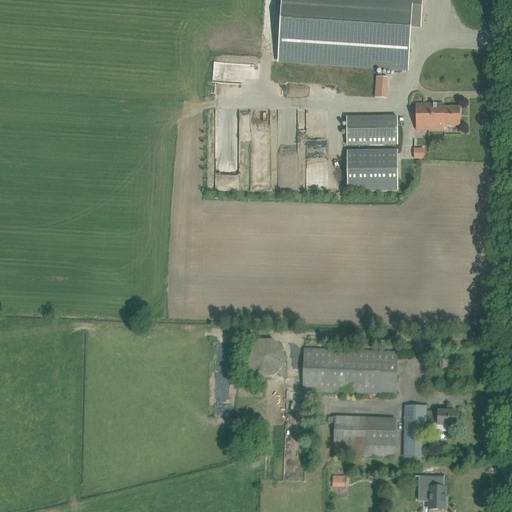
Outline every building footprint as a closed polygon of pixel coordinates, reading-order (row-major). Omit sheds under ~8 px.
[(417,26),(427,26),(428,0),(287,0),(283,60),(414,69),(417,26)] [(444,105),(416,105),(416,130),(444,130),(444,126),(460,126),(460,108),(444,108),(444,105)] [(347,120),(347,147),(397,146),(397,119),(347,120)] [(238,138),(248,140),(250,129),(240,127),(238,138)] [(412,159),(424,159),(424,147),(412,148),(412,159)] [(346,191),(397,191),(397,150),(346,150),(346,191)] [(282,374),(281,339),(261,340),(261,351),(248,351),(249,375),(282,374)] [(304,349),(303,392),(396,395),(398,353),(304,349)] [(192,364),(192,374),(204,374),(204,364),(192,364)] [(438,426),(456,426),(456,412),(438,412),(426,412),(426,407),(405,407),(404,457),(426,457),(426,425),(438,425),(438,426)] [(396,419),(335,417),(333,456),(395,458),(396,419)] [(345,477),(333,476),(332,487),(344,488),(345,477)] [(445,488),(443,488),(443,478),(429,477),(429,488),(425,488),(425,495),(429,495),(429,510),(445,510),(445,488)]
